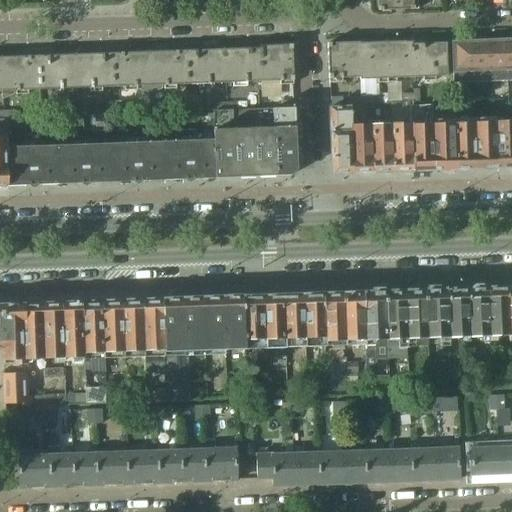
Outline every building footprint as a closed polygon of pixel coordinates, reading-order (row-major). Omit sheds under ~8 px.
[(413,9),(412,0),(377,0),(378,11),(413,9)] [(505,40),(487,41),(488,82),(506,81),(505,40)] [(452,83),(471,83),(469,41),(451,42),(452,83)] [(487,41),(469,41),(471,83),(488,82),(487,41)] [(410,42),(384,43),(386,80),(411,79),(410,42)] [(422,42),(410,42),(411,79),(445,78),(444,44),(422,45),(422,42)] [(327,44),(328,83),(358,82),(358,81),(357,43),(327,44)] [(357,44),(357,43),(358,81),(386,80),(384,43),(357,44)] [(173,52),(149,53),(150,86),(187,85),(185,46),(173,47),(173,52)] [(222,50),(198,51),(198,46),(185,46),(187,85),(224,84),(222,50)] [(247,49),(222,50),(224,84),(261,82),(260,47),(261,47),(261,46),(247,46),(247,49)] [(291,46),(261,47),(260,47),(261,82),(292,81),(291,46)] [(99,55),(75,56),(76,89),(114,87),(113,49),(99,50),(99,55)] [(124,49),(113,49),(114,87),(150,86),(149,53),(124,54),(124,49)] [(25,57),(1,58),(2,91),(40,90),(38,52),(25,53),(25,57)] [(50,52),(38,52),(40,90),(76,89),(75,56),(50,57),(50,52)] [(400,94),(400,83),(387,83),(387,95),(400,94)] [(413,103),(412,94),(401,94),(401,103),(413,103)] [(359,104),(359,96),(347,97),(347,105),(353,105),(359,104)] [(372,96),(359,96),(359,104),(365,104),(373,104),(372,96)] [(201,97),(191,97),(191,110),(202,110),(201,97)] [(341,97),(330,98),(331,106),(341,106),(341,97)] [(511,100),(498,101),(498,111),(511,110),(511,100)] [(293,109),(293,101),(280,102),(280,110),(293,109)] [(237,103),(224,104),(225,112),(232,112),(237,112),(237,103)] [(212,104),(213,113),(225,112),(224,104),(212,104)] [(359,104),(353,105),(353,119),(366,119),(365,104),(359,104)] [(453,170),(451,124),(451,104),(432,104),(433,121),(432,121),(433,171),(453,170)] [(163,106),(151,107),(151,115),(160,115),(164,115),(163,106)] [(431,121),(431,111),(431,106),(409,107),(409,112),(409,119),(409,124),(409,126),(411,171),(433,171),(432,121),(431,121)] [(151,115),(151,107),(138,107),(139,116),(151,115)] [(352,174),(350,126),(350,117),(350,107),(329,108),(331,169),(337,174),(352,174)] [(77,118),(77,109),(65,110),(65,118),(77,118)] [(90,117),(90,109),(77,109),(77,118),(90,117)] [(293,109),(280,110),(271,110),(272,129),(294,128),(293,109)] [(274,177),(272,129),(271,110),(251,111),(254,177),(274,177)] [(237,112),(232,112),(234,178),(254,177),(251,111),(237,112)] [(15,112),(3,112),(3,120),(5,120),(16,120),(15,112)] [(234,178),(232,112),(225,112),(213,113),(212,113),(213,140),(214,179),(234,178)] [(178,114),(164,115),(160,115),(160,122),(160,124),(178,123),(178,114)] [(507,121),(494,121),(496,168),(511,167),(511,117),(507,118),(507,121)] [(466,123),(451,124),(453,170),(454,170),(456,173),(462,172),(465,170),(475,169),(473,119),(466,119),(466,123)] [(482,119),(473,119),(475,169),(485,169),(488,171),(494,171),(496,168),(494,121),(482,122),(482,119)] [(411,171),(409,126),(409,124),(390,125),(392,172),(411,171)] [(370,125),(350,126),(352,174),(371,173),(370,125)] [(390,125),(370,125),(371,173),(392,172),(390,125)] [(295,170),(294,128),(272,129),(274,177),(290,176),(295,170)] [(214,179),(213,140),(195,141),(195,130),(179,131),(161,131),(161,142),(163,180),(214,179)] [(60,184),(58,146),(42,147),(41,136),(23,137),(24,148),(6,148),(7,186),(60,184)] [(161,142),(110,144),(111,182),(163,180),(161,142)] [(110,144),(58,146),(60,184),(111,182),(110,144)] [(507,337),(506,288),(486,289),(488,338),(491,338),(507,337)] [(486,289),(466,290),(467,339),(488,338),(486,289)] [(448,339),(445,290),(424,291),(426,340),(437,339),(437,348),(448,348),(448,339)] [(466,290),(445,290),(448,339),(467,339),(466,290)] [(427,346),(426,340),(424,291),(404,292),(406,349),(414,349),(414,347),(427,346)] [(406,349),(404,292),(384,293),(387,359),(407,358),(406,349)] [(362,293),(342,294),(344,347),(364,347),(362,293)] [(387,359),(384,293),(362,293),(364,347),(364,351),(365,374),(376,373),(376,360),(387,359)] [(344,347),(342,294),(321,295),(322,348),(324,348),(324,358),(344,358),(344,347)] [(321,295),(301,296),(303,348),(322,348),(321,295)] [(281,296),(262,297),(264,350),(283,349),(281,296)] [(301,296),(281,296),(283,349),(303,348),(301,296)] [(262,297),(241,298),(243,350),(264,350),(262,297)] [(224,351),(222,298),(202,299),(203,357),(224,356),(224,351)] [(241,298),(222,298),(224,351),(243,350),(241,298)] [(202,299),(182,300),(184,357),(203,357),(202,299)] [(182,300),(162,301),(164,357),(166,401),(178,401),(185,400),(185,390),(184,357),(182,300)] [(142,301),(121,302),(123,359),(144,358),(142,301)] [(162,301),(142,301),(144,358),(164,357),(162,301)] [(121,302),(101,303),(102,359),(123,359),(121,302)] [(101,303),(80,304),(81,355),(82,358),(82,360),(90,360),(90,369),(103,369),(102,359),(101,303)] [(60,304),(41,305),(43,359),(62,358),(60,304)] [(80,304),(60,304),(62,358),(82,358),(81,355),(80,304)] [(0,349),(1,349),(1,364),(5,364),(5,368),(22,367),(21,364),(43,363),(43,359),(41,305),(20,306),(0,307),(0,349)] [(508,349),(507,344),(507,337),(491,338),(491,349),(508,349)] [(62,368),(43,369),(44,377),(62,376),(62,368)] [(28,396),(27,380),(27,373),(22,373),(1,374),(3,403),(21,403),(21,406),(30,405),(30,396),(28,396)] [(489,389),(489,382),(489,375),(470,376),(471,390),(489,389)] [(509,375),(489,375),(490,389),(509,388),(509,375)] [(387,377),(366,377),(366,394),(388,393),(387,377)] [(344,381),(329,382),(330,392),(344,391),(344,381)] [(104,388),(85,388),(85,404),(93,403),(104,403),(104,388)] [(244,398),(244,391),(244,388),(225,388),(225,399),(244,398)] [(496,405),(495,390),(487,390),(488,405),(496,405)] [(83,404),(83,394),(63,394),(63,395),(63,398),(63,404),(83,404)] [(63,404),(63,398),(63,395),(45,396),(45,405),(63,404)] [(425,411),(432,410),(432,396),(424,396),(425,411)] [(378,412),(386,412),(385,397),(378,398),(378,412)] [(293,413),(292,398),(283,399),(284,413),(293,413)] [(332,414),(340,414),(339,399),(331,399),(332,414)] [(4,409),(5,420),(18,420),(18,409),(4,409)] [(59,435),(48,435),(49,453),(60,452),(59,435)] [(459,480),(457,448),(457,441),(452,441),(452,448),(434,449),(435,481),(459,480)] [(156,445),(157,451),(158,483),(181,482),(180,450),(160,451),(160,445),(156,445)] [(255,455),(256,479),(271,479),(272,487),(295,486),(294,454),(294,447),(291,448),(291,454),(271,455),(271,454),(255,455)] [(511,447),(497,448),(498,477),(511,476),(511,447)] [(235,448),(205,450),(206,482),(236,480),(235,448)] [(497,448),(469,449),(470,478),(498,477),(497,448)] [(434,449),(410,450),(412,482),(435,481),(434,449)] [(205,450),(180,450),(181,482),(206,482),(205,450)] [(410,450),(388,451),(389,483),(412,482),(410,450)] [(157,451),(126,452),(127,484),(158,483),(157,451)] [(388,451),(364,452),(365,484),(389,483),(388,451)] [(126,452),(94,454),(95,486),(127,484),(126,452)] [(341,452),(318,453),(319,485),(342,484),(341,452)] [(364,452),(341,452),(342,484),(365,484),(364,452)] [(318,453),(294,454),(295,486),(319,485),(318,453)] [(72,454),(48,455),(50,487),(73,486),(72,454)] [(94,454),(72,454),(73,486),(95,486),(94,454)] [(48,455),(17,457),(18,489),(50,487),(48,455)]
